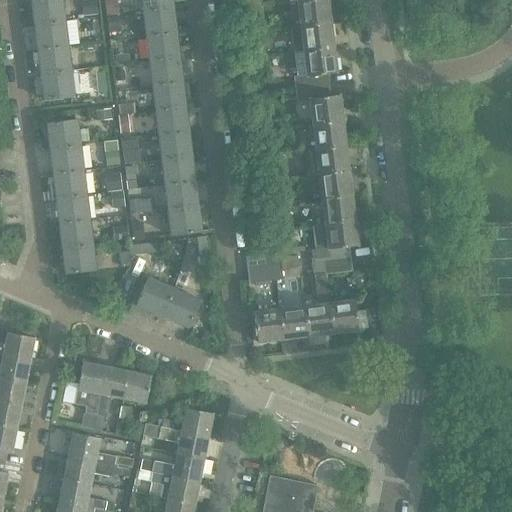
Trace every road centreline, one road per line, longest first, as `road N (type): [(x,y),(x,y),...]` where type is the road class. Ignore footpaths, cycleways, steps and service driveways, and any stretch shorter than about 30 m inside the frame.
road 1 (residential): [(238,380),(195,0)]
road 2 (residential): [(399,448),(410,305),(384,77)]
road 3 (residential): [(35,297),(6,0)]
road 4 (residential): [(24,511),(64,309)]
road 5 (residential): [(238,380),(64,309)]
road 6 (residential): [(399,448),(264,399),(238,380)]
road 7 (residential): [(384,77),(461,68),(511,40)]
road 8 (residential): [(218,511),(238,380)]
